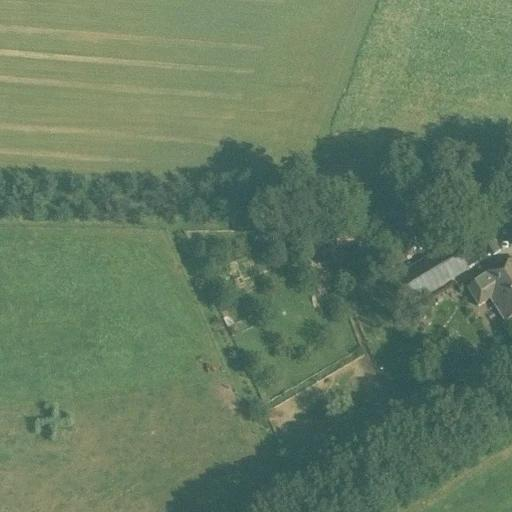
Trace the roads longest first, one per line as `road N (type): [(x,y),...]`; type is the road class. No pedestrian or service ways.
road 1 (track): [(511,213),(0,203)]
road 2 (tertiary): [(348,511),(511,410)]
